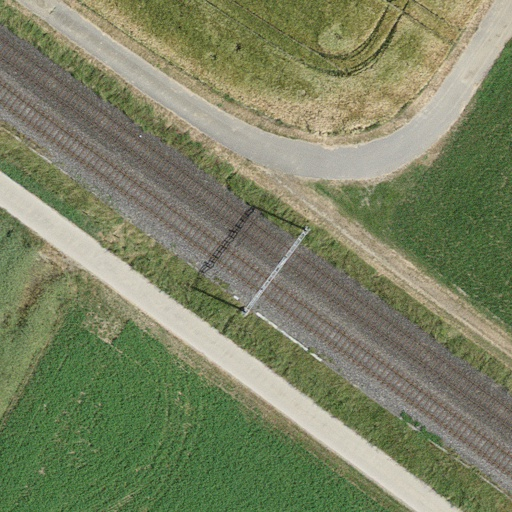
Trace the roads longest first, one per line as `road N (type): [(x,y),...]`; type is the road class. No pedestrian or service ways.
road 1 (track): [(32,0),(201,126),(289,168),(388,164),(441,113),(509,0)]
road 2 (track): [(454,511),(0,178)]
